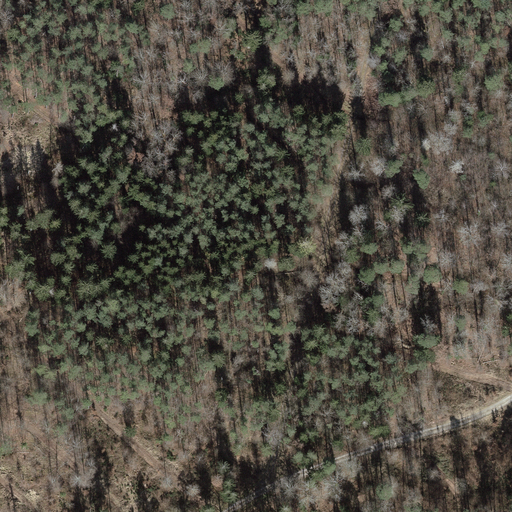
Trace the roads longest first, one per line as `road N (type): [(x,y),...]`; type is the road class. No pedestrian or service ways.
road 1 (track): [(268,492),(321,219),(385,0)]
road 2 (track): [(232,511),(488,413),(511,395)]
